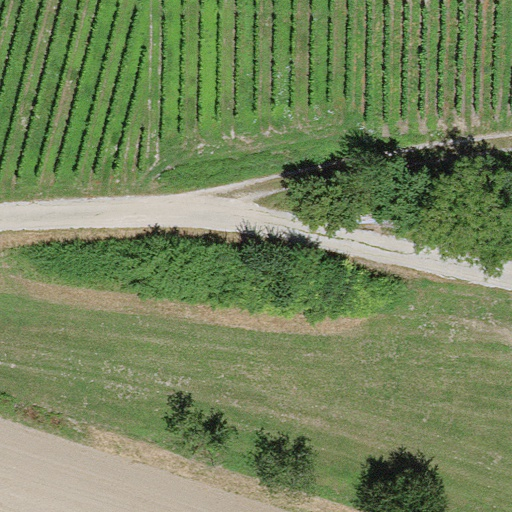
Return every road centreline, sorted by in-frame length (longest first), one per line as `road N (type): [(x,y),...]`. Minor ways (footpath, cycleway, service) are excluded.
road 1 (track): [(0,214),(187,209),(276,218),(511,269)]
road 2 (track): [(187,209),(233,189),(511,145)]
